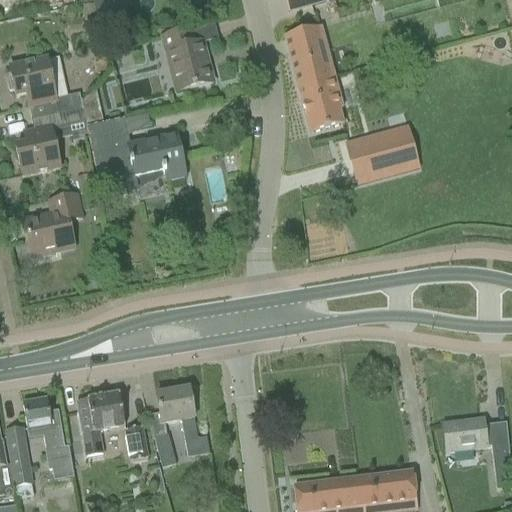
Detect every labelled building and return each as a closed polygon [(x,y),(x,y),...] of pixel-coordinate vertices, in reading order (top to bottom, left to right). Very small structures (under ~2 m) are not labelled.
[(333,0),(308,0),(311,9),(334,3),(333,0)] [(93,6),(84,7),(87,21),(95,19),(93,6)] [(284,40),(310,137),(343,128),(339,113),(342,112),(320,30),(284,40)] [(176,95),(176,96),(212,86),(202,45),(194,47),(191,33),(162,41),(169,68),(174,67),(181,94),(176,95)] [(10,78),(5,79),(9,94),(13,93),(15,100),(27,98),(28,104),(27,104),(28,111),(31,122),(82,111),(78,97),(66,100),(57,102),(48,63),(45,63),(28,67),(9,71),(10,78)] [(26,148),(15,151),(21,180),(41,176),(60,172),(53,142),(51,132),(84,125),(82,111),(31,122),(30,122),(33,135),(23,137),(24,143),(25,142),(26,148)] [(87,136),(91,155),(123,136),(120,122),(102,126),(85,129),(87,136)] [(407,131),(345,147),(356,189),(418,172),(407,131)] [(161,177),(164,177),(166,183),(184,179),(176,139),(112,153),(115,168),(130,165),(134,181),(161,175),(161,177)] [(83,179),(76,180),(80,197),(95,193),(87,163),(79,165),(83,179)] [(81,200),(84,214),(97,211),(94,197),(81,200)] [(48,205),(51,218),(23,224),(30,256),(58,249),(59,254),(73,251),(67,225),(81,222),(76,199),(48,205)] [(183,424),(184,430),(181,430),(184,446),(188,445),(191,461),(208,458),(206,441),(197,442),(188,393),(155,399),(160,428),(183,424)] [(124,430),(122,417),(118,397),(76,404),(81,437),(85,459),(103,456),(100,434),(124,430)] [(21,408),(25,427),(26,436),(27,435),(28,442),(41,440),(47,472),(50,472),(52,483),(72,480),(67,449),(64,450),(57,414),(48,416),(46,403),(21,408)] [(508,458),(505,427),(483,429),(483,423),(442,428),(445,456),(490,450),(494,481),(495,494),(511,492),(510,479),(508,459),(508,458)] [(124,434),(129,465),(148,462),(143,431),(124,434)] [(153,442),(161,471),(175,467),(167,438),(153,442)] [(0,502),(15,500),(14,493),(10,469),(7,469),(3,444),(0,444),(0,502)] [(24,454),(8,456),(10,469),(14,493),(15,493),(14,490),(28,488),(24,454)] [(293,490),(295,511),(416,511),(415,496),(412,476),(293,490)]
